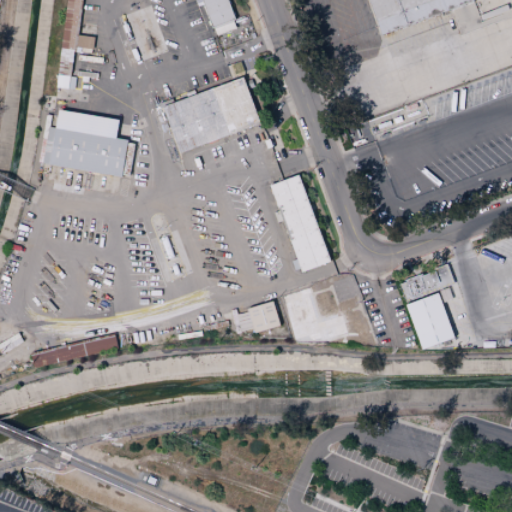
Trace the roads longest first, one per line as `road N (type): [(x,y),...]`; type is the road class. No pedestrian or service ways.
road 1 (residential): [(373,257),(354,238),(266,0)]
road 2 (residential): [(511,209),(373,257)]
